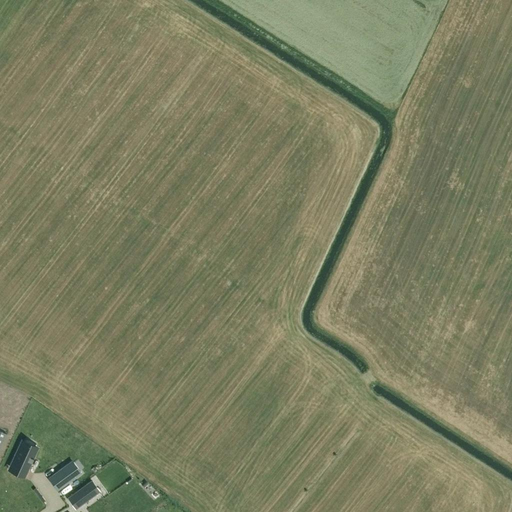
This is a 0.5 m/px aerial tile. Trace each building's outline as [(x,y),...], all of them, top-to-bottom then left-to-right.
[(31,410),(51,363),(4,343),(0,339),(0,332),(6,325),(8,321),(0,317),(0,394),(11,399),(16,404),(31,410)] [(77,374),(65,395),(115,421),(128,397),(116,390),(114,394),(77,374)] [(63,398),(61,403),(71,407),(73,402),(63,398)] [(22,439),(12,465),(27,472),(38,446),(22,439)] [(72,464),(49,479),(56,491),(80,474),(72,464)] [(91,481),(68,498),(76,509),(95,495),(92,491),(96,488),(91,481)]
